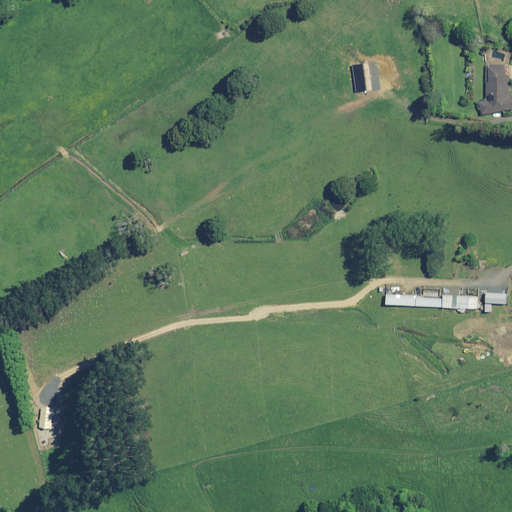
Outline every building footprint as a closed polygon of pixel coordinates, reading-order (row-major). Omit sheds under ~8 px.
[(480,101),(483,115),(511,109),(511,94),(511,95),(511,77),(507,77),(508,65),(490,65),(490,82),(487,82),(487,100),(480,101)] [(417,297),(417,306),(424,307),(444,307),(444,299),(440,299),(441,293),(424,292),(424,297),(417,297)] [(506,294),(487,293),(487,304),(505,304),(506,294)] [(417,306),(417,297),(388,296),(388,305),(417,306)] [(444,299),(444,307),(444,308),(461,308),(461,312),(466,312),(466,309),(479,309),(479,297),(444,296),(444,299)]
